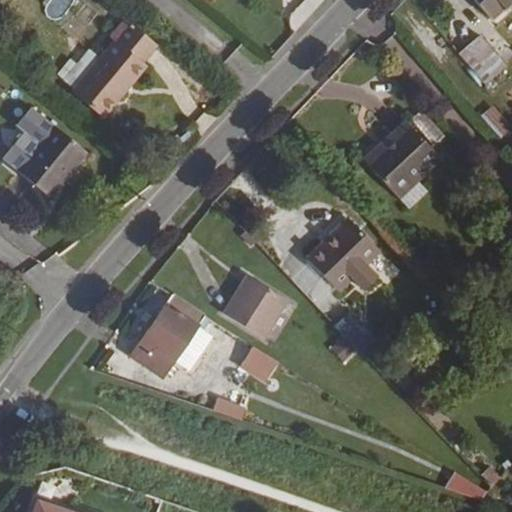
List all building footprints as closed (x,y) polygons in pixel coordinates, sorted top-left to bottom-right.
[(82,0),(68,16),(83,29),(98,13),(82,0)] [(511,0),(477,0),(496,22),(511,6),(511,0)] [(119,12),(105,30),(109,32),(66,85),(97,111),(140,58),(136,55),(150,38),(119,12)] [(487,33),(462,55),(487,83),(511,62),(487,33)] [(498,137),(511,129),(496,104),(482,112),(498,137)] [(67,168),(63,164),(78,145),(29,107),(14,124),(22,130),(1,156),(47,194),(67,168)] [(442,156),(408,120),(392,135),(395,139),(369,163),(411,206),(430,188),(419,177),(442,156)] [(349,215),(309,255),(341,287),(382,248),(349,215)] [(212,316),(173,292),(167,301),(144,338),(134,354),(165,373),(175,357),(188,366),(192,369),(213,330),(211,329),(206,325),(212,316)] [(294,299),(278,322),(281,324),(297,301),(294,299)] [(333,327),(297,301),(281,324),(278,322),(268,336),(307,363),(333,327)] [(368,360),(384,345),(351,309),(334,324),(368,360)] [(346,362),(356,349),(339,337),(329,350),(346,362)] [(280,358),(255,343),(244,362),(268,377),(280,358)] [(218,396),(213,409),(241,420),(246,407),(218,396)] [(491,488),(456,467),(446,483),(483,497),(491,488)] [(84,511),(43,498),(38,511),(84,511)]
